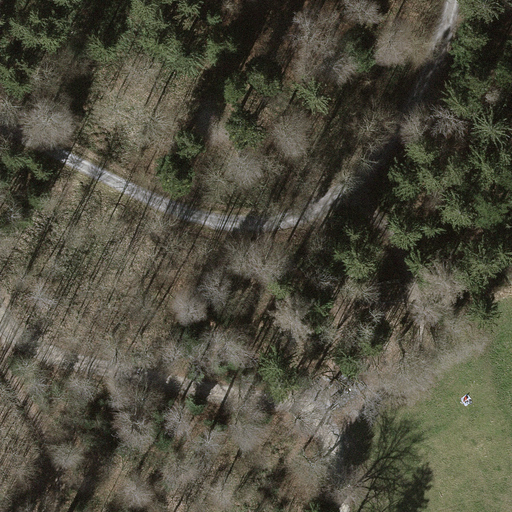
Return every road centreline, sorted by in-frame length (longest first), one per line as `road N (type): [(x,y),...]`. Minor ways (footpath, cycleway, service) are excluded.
road 1 (track): [(445,0),(420,92),(355,189),(272,225),(192,218),(0,122)]
road 2 (track): [(0,315),(20,336),(77,362),(272,396),(311,413)]
road 3 (track): [(355,189),(424,309)]
